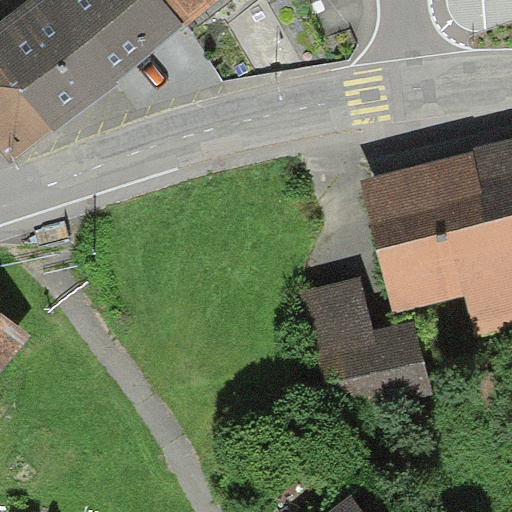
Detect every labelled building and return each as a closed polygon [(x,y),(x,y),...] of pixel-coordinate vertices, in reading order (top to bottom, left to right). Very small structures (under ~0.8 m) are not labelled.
[(113,84),(184,25),(163,0),(29,0),(0,23),(0,67),(52,130),(54,132),(113,84)] [(163,0),(184,25),(193,36),(236,0),(163,0)] [(0,147),(12,162),(52,130),(0,67),(0,147)] [(480,162),(366,191),(398,316),(468,298),(478,336),(511,327),(511,144),(477,154),(480,162)] [(363,280),(295,297),(312,363),(321,361),(335,416),(430,391),(414,330),(378,339),(363,280)] [(0,371),(25,341),(0,319),(0,371)] [(511,368),(479,380),(490,409),(511,400),(511,368)] [(335,511),(360,511),(351,500),(335,511)]
